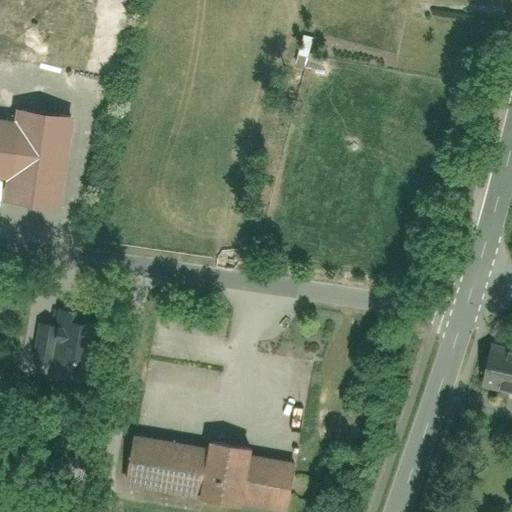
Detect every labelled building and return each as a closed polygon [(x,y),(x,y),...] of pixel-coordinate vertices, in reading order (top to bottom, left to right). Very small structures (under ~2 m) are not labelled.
[(61,205),(73,113),(13,105),(12,115),(0,113),(0,175),(5,176),(2,197),(61,205)] [(36,358),(55,361),(61,316),(62,308),(44,306),(36,358)] [(53,373),(99,379),(107,323),(61,316),(55,361),(53,373)] [(511,344),(491,339),(480,382),(511,389),(511,344)] [(0,392),(8,393),(9,367),(0,366),(0,392)] [(273,511),(306,511),(315,467),(268,459),(270,448),(223,439),(222,446),(147,432),(137,486),(273,511)] [(14,511),(39,511),(41,496),(16,493),(14,511)]
